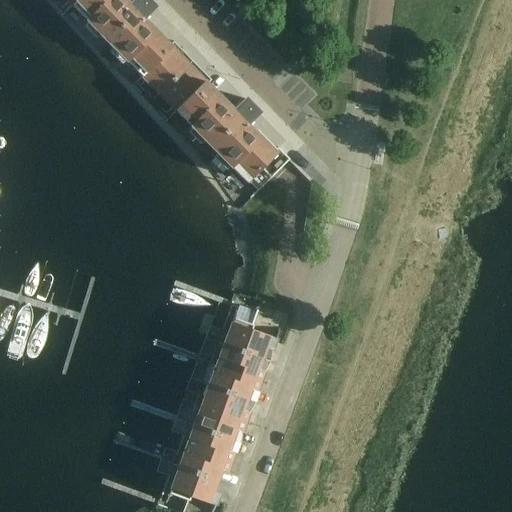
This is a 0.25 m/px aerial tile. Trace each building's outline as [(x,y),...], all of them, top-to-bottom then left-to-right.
[(71,6),(106,42),(141,77),(146,73),(171,48),(169,46),(142,19),(154,8),(146,0),(134,0),(129,6),(123,0),(76,0),(76,1),(71,6)] [(171,48),(146,73),(163,91),(192,62),(173,42),(169,46),(171,48)] [(163,91),(179,107),(204,82),(207,85),(211,81),(192,62),(163,91)] [(175,112),(208,146),(245,183),(259,169),(270,179),(289,160),(277,148),(273,152),(246,125),(258,113),(245,100),(233,112),(207,85),(204,82),(179,107),(175,112)] [(257,311),(248,308),(248,309),(256,312),(251,325),(234,319),(237,310),(236,309),(223,346),(262,360),(265,349),(271,351),(280,328),(278,328),(274,340),(251,332),(253,326),(252,326),(257,311)] [(215,366),(260,382),(263,373),(258,370),(262,360),(223,346),(215,366)] [(260,382),(215,366),(208,386),(247,400),(251,390),(256,392),(260,382)] [(200,406),(245,423),(249,413),(243,411),(247,400),(208,386),(200,406)] [(245,423),(200,406),(193,427),(232,441),(236,430),(241,432),(245,423)] [(185,447),(230,463),(234,454),(228,452),(232,441),(193,427),(185,447)] [(230,463),(185,447),(178,467),(217,481),(221,471),(227,473),(230,463)] [(217,481),(178,467),(165,504),(166,504),(169,495),(186,501),(182,511),(176,511),(174,511),(173,511),(183,511),(188,501),(189,502),(191,496),(213,505),(210,511),(212,511),(219,494),(213,492),(217,481)]
